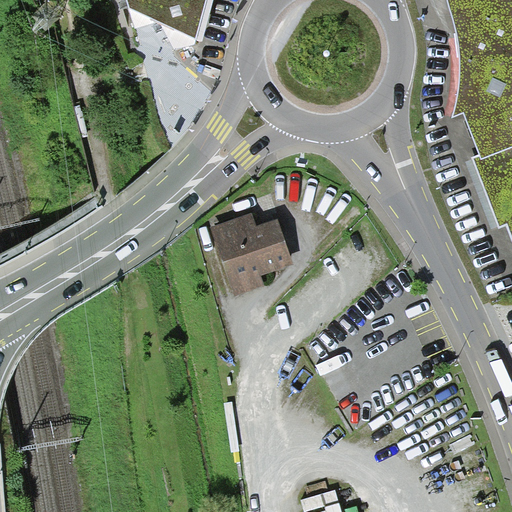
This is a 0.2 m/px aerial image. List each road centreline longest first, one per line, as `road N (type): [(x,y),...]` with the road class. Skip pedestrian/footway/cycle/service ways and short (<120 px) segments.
road 1 (secondary): [(367,115),(511,410)]
road 2 (residential): [(263,511),(252,394),(265,352),(358,259)]
road 3 (secondary): [(195,184),(127,238),(30,296)]
road 4 (secondary): [(367,115),(397,78),(401,54),(398,30),(377,0)]
road 5 (secondary): [(255,70),(195,184)]
